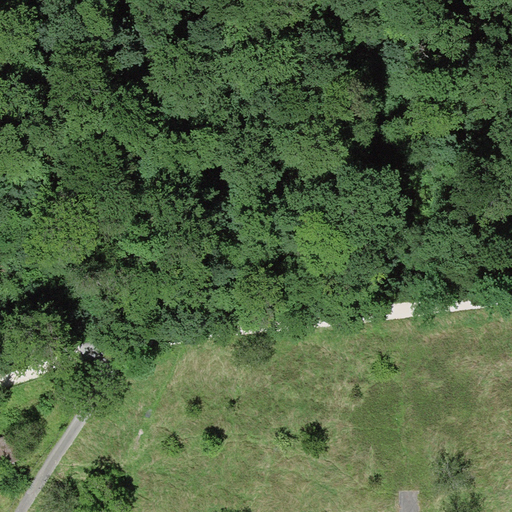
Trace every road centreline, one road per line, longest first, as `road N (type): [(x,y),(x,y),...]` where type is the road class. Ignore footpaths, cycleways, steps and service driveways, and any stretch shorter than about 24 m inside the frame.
road 1 (track): [(0,379),(128,338),(511,291)]
road 2 (track): [(22,511),(128,338)]
